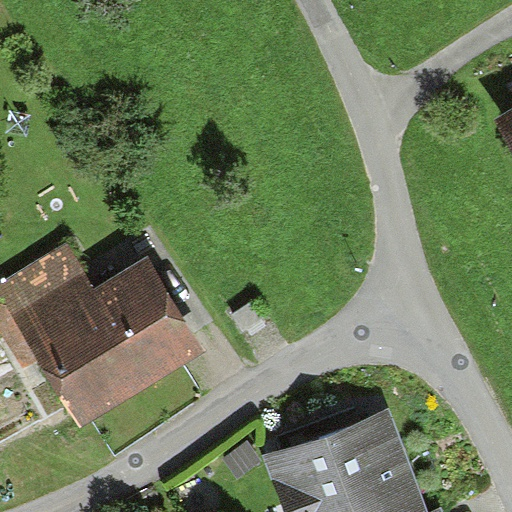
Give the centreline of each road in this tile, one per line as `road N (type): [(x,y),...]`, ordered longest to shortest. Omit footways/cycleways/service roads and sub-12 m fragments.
road 1 (residential): [(48,511),(178,444),(408,293)]
road 2 (residential): [(408,293),(378,175),(314,0)]
road 3 (residential): [(511,500),(408,293)]
road 4 (track): [(361,130),(511,21)]
